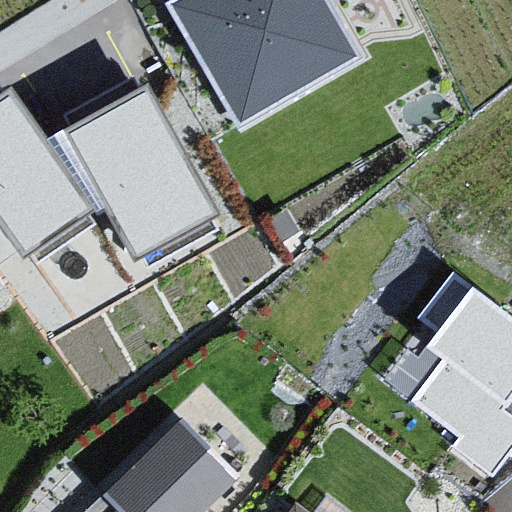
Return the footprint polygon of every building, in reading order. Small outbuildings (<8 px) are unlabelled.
[(317,0),(169,0),(157,6),(231,133),(350,57),(317,0)] [(149,91),(72,134),(141,256),(218,213),(149,91)] [(92,209),(11,92),(0,99),(0,222),(24,256),(92,209)] [(511,401),(511,317),(473,288),(428,347),(445,359),(416,398),(464,434),(457,444),(494,472),(511,449),(511,413),(506,409),(511,401)] [(176,409),(99,486),(125,511),(185,511),(232,465),(176,409)] [(300,511),(287,502),(279,511),(300,511)]
